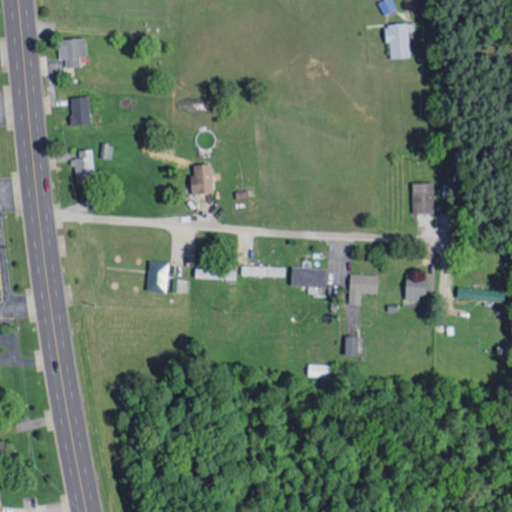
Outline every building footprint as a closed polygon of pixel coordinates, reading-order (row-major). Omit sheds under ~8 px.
[(412,58),(411,31),(416,31),(416,23),(387,24),(388,43),(392,43),(392,58),(412,58)] [(82,57),(89,57),(88,38),(60,39),(61,59),(68,59),(68,67),(82,67),(82,57)] [(92,125),(92,97),(73,98),(73,125),(92,125)] [(194,165),(195,194),(216,193),(215,164),(194,165)] [(414,213),(436,213),(437,196),(441,196),(441,183),(415,182),(414,213)] [(153,289),(170,290),(171,263),(154,262),(153,289)] [(287,277),(288,267),(244,266),(244,275),(287,277)] [(328,268),(293,267),(293,286),(328,287),(328,268)] [(221,279),(221,270),(198,269),(198,278),(221,279)] [(381,294),(381,275),(353,274),(352,305),(364,305),(364,293),(381,294)] [(430,276),(409,275),(408,299),(429,299),(430,276)] [(174,292),(190,293),(190,279),(175,279),(174,292)] [(460,299),(506,301),(506,290),(460,288),(460,299)] [(360,337),(347,337),(347,356),(361,356),(360,337)]
